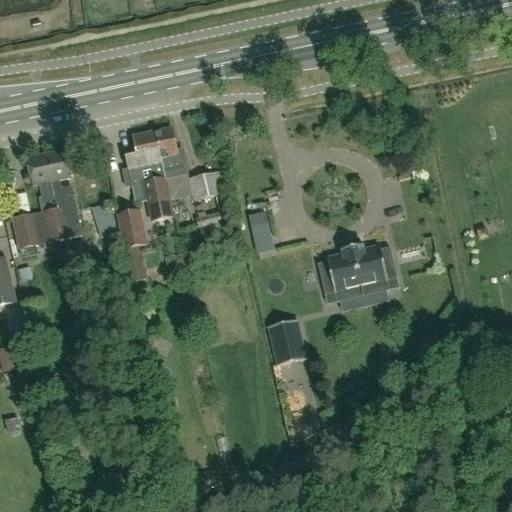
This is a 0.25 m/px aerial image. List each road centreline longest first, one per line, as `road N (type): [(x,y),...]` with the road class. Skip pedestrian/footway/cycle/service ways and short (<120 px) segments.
road 1 (primary): [(0,115),(511,6)]
road 2 (track): [(210,506),(511,354)]
